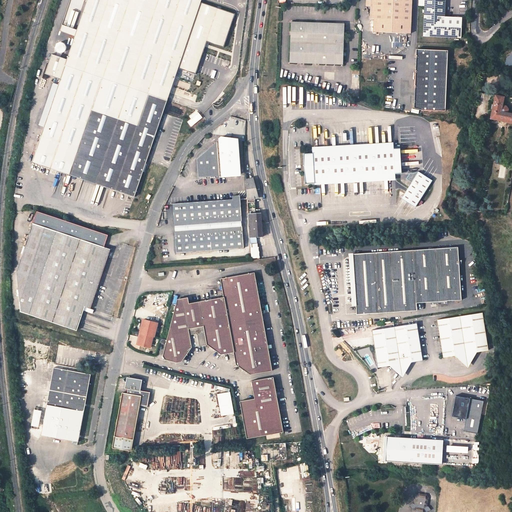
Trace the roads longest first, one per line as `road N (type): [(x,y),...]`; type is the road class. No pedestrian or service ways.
road 1 (residential): [(224,113),(187,144),(154,212),(99,449),(103,494),(114,511)]
road 2 (primary): [(327,477),(252,112)]
road 3 (unknown): [(343,317),(460,304),(469,280),(465,249),(454,238),(340,252)]
road 4 (unknown): [(171,226),(179,257),(246,255),(247,229)]
